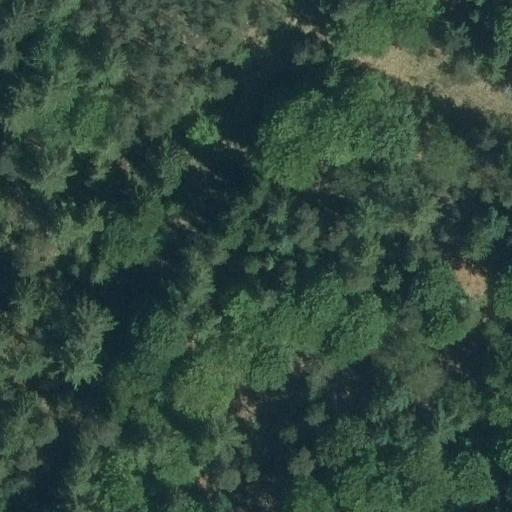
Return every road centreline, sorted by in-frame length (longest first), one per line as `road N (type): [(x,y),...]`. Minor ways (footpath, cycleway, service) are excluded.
road 1 (track): [(25,511),(296,0)]
road 2 (track): [(304,0),(511,116)]
